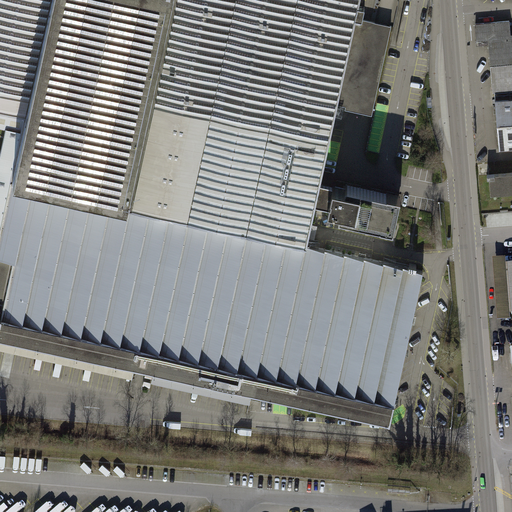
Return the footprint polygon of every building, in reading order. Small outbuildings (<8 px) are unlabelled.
[(360,18),(364,0),(0,0),(0,107),(26,112),(12,180),(124,204),(311,245),(318,212),(324,181),(340,108),(360,18)] [(374,115),(393,25),(381,23),(360,18),(340,108),(374,115)] [(510,21),(475,24),(476,41),(488,41),(493,93),(495,93),(511,91),(511,33),(511,34),(510,21)] [(511,91),(495,93),(495,100),(511,98),(511,91)] [(511,98),(495,100),(499,150),(511,148),(511,98)] [(511,173),(490,176),(490,196),(511,194),(511,173)] [(0,337),(393,423),(427,270),(311,245),(124,204),(12,180),(0,235),(0,256),(1,257),(16,260),(0,332),(0,337)] [(324,181),(318,212),(395,230),(403,196),(393,195),(324,181)] [(506,266),(505,259),(492,261),(497,323),(511,322),(510,316),(506,266)]
